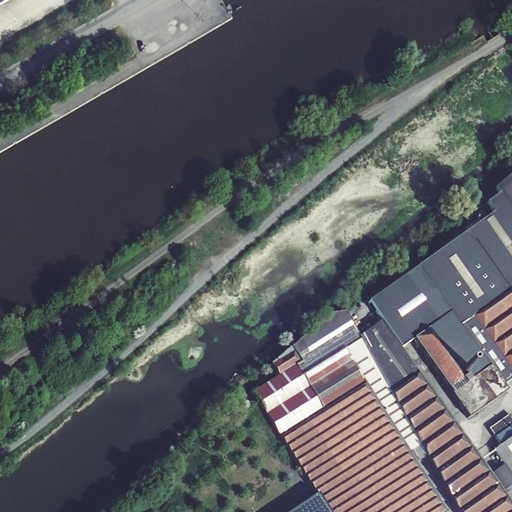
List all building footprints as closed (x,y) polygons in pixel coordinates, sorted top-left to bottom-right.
[(511,174),(494,189),(498,195),(485,204),(492,214),(466,233),(416,269),(449,315),(412,341),(468,419),(507,391),(503,386),(511,379),(511,174)] [(445,511),(427,482),(415,463),(408,453),(419,446),(402,417),(390,395),(359,337),(345,312),(329,315),(316,324),(290,348),(270,365),(277,376),(267,382),(250,393),(325,511),(445,511)] [(511,511),(511,506),(505,497),(490,475),(418,373),(417,373),(380,322),(359,337),(390,395),(402,417),(419,446),(425,457),(433,470),(448,496),(457,511),(511,511)] [(511,418),(509,414),(488,430),(500,446),(492,451),(503,466),(511,478),(511,418)] [(408,453),(415,463),(425,457),(419,446),(408,453)] [(511,478),(503,466),(490,475),(505,497),(511,491),(511,478)]
